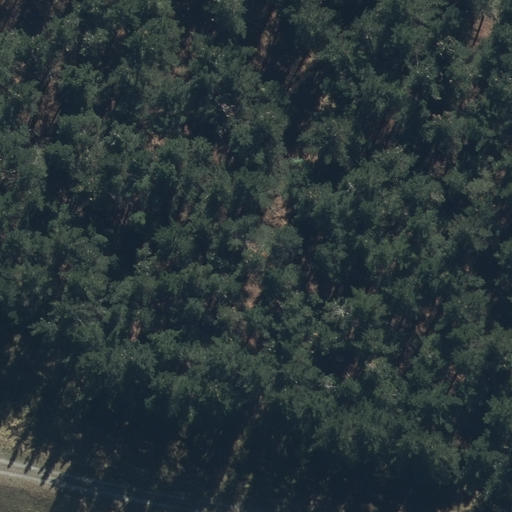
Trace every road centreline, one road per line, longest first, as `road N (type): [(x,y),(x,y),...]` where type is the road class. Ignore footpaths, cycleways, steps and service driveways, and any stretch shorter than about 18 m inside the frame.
road 1 (track): [(0,470),(202,511)]
road 2 (track): [(140,511),(74,486),(0,432)]
